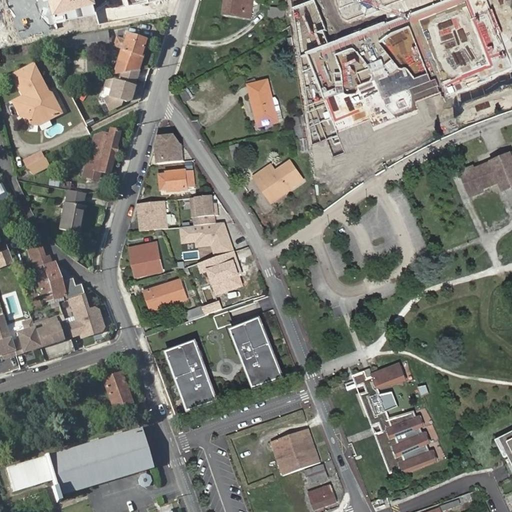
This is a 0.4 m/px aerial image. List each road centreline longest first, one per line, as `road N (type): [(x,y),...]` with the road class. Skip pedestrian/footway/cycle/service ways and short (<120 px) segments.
road 1 (residential): [(365,511),(263,254),(161,99)]
road 2 (residential): [(161,99),(113,249),(120,304)]
road 3 (unknown): [(315,0),(327,31),(346,47),(418,68),(454,139)]
road 4 (residential): [(120,304),(30,221),(0,153)]
road 5 (residential): [(133,342),(195,511)]
road 6 (residential): [(0,386),(133,342)]
road 7 (unknown): [(389,278),(411,270),(420,253),(384,183)]
